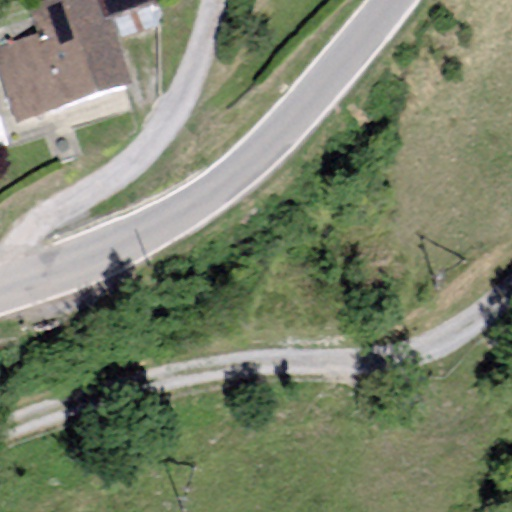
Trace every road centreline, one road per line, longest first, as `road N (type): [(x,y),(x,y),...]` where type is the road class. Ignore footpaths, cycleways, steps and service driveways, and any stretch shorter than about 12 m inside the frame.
road 1 (track): [(0,433),(139,386),(227,367),(409,353),(481,317),(511,289)]
road 2 (unclassified): [(0,289),(190,210),(304,111),(394,0)]
road 3 (unclassified): [(0,277),(54,208),(122,161),(177,99),(221,0)]
